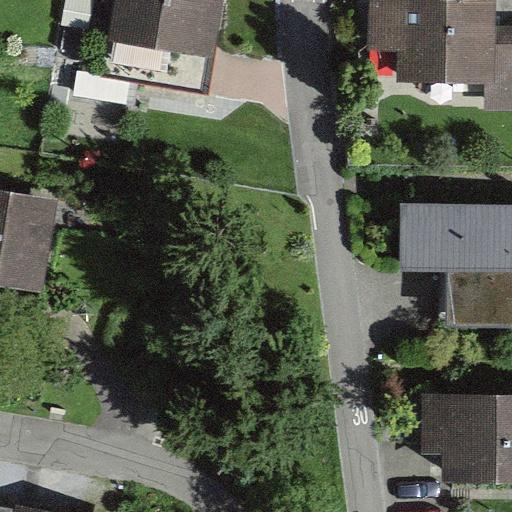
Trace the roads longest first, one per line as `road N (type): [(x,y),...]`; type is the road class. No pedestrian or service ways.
road 1 (residential): [(378,511),(322,0)]
road 2 (residential): [(0,437),(145,463),(225,511)]
